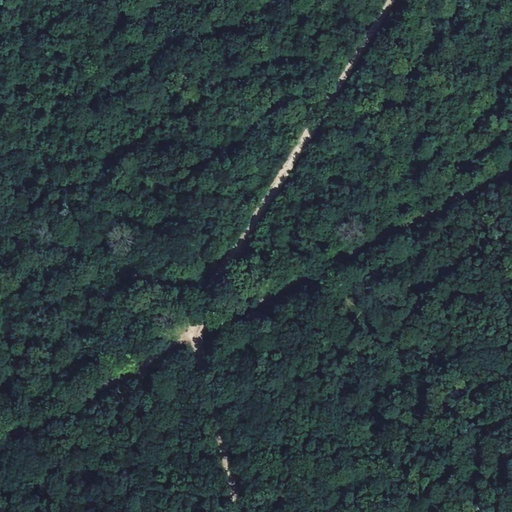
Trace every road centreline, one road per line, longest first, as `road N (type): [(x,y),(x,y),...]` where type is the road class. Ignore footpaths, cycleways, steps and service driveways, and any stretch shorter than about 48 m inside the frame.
road 1 (track): [(392,0),(210,291),(198,333)]
road 2 (track): [(198,333),(25,425)]
road 3 (track): [(198,333),(240,511)]
